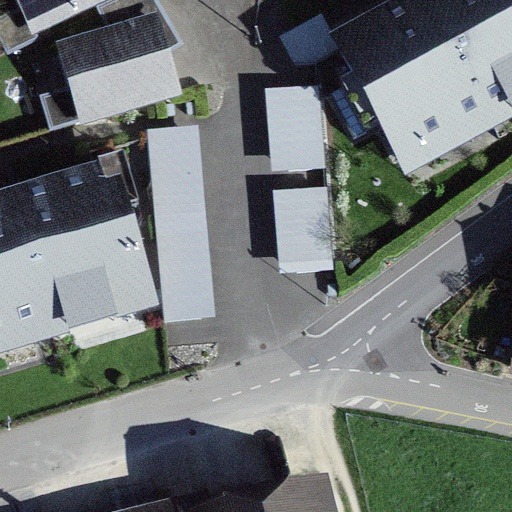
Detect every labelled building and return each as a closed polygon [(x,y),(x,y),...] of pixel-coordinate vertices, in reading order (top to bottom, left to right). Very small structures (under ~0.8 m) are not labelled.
[(13,0),(26,26),(80,0),(13,0)] [(511,0),(391,0),(320,39),(390,164),(511,96),(511,0)] [(176,82),(158,11),(54,38),(73,108),(176,82)] [(313,89),(268,92),(273,165),(318,163),(313,89)] [(191,137),(146,141),(152,209),(197,205),(191,137)] [(113,165),(0,199),(0,351),(155,304),(113,165)] [(319,193),(275,195),(279,269),(323,267),(319,193)] [(202,235),(156,238),(161,318),(206,315),(202,235)] [(342,511),(339,498),(282,511),(342,511)]
